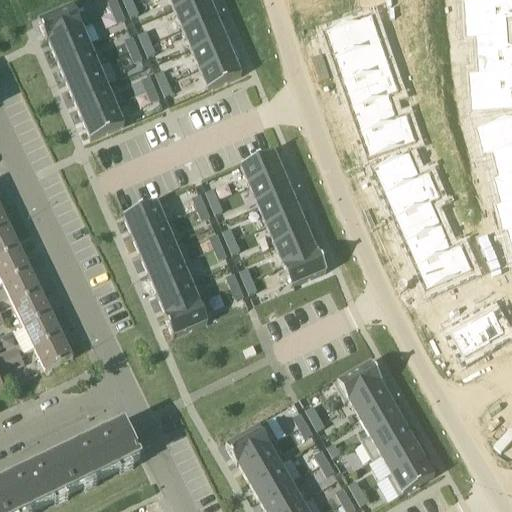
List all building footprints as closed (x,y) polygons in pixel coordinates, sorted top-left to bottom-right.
[(127,11),(134,8),(131,0),(122,0),(127,11)] [(208,0),(207,0),(168,0),(174,14),(208,0)] [(183,34),(216,20),(208,0),(174,14),(183,34)] [(511,0),(502,0),(472,2),(474,40),(507,38),(506,23),(511,22),(511,0)] [(109,6),(113,17),(121,14),(116,2),(109,6)] [(398,2),(387,6),(389,14),(401,10),(398,2)] [(139,19),(134,8),(127,11),(131,22),(139,19)] [(48,44),(82,30),(74,10),(39,25),(47,46),(49,45),(48,44)] [(126,25),(121,14),(113,17),(118,28),(126,25)] [(183,34),(191,54),(225,40),(216,20),(183,34)] [(362,23),(325,36),(334,62),(371,49),(362,23)] [(48,44),(49,45),(57,64),(91,50),(82,30),(48,44)] [(139,40),(144,51),(152,48),(147,37),(139,40)] [(507,38),(474,40),(477,77),(511,74),(511,52),(508,52),(507,38)] [(233,60),(225,40),(191,54),(200,74),(233,60)] [(130,57),(138,53),(133,42),(126,46),(130,57)] [(156,59),(152,48),(144,51),(149,62),(156,59)] [(371,49),(334,62),(343,87),(380,74),(371,49)] [(414,50),(406,52),(410,63),(418,61),(414,49),(414,50)] [(91,50),(57,64),(65,84),(99,70),(91,50)] [(138,53),(130,57),(135,68),(143,64),(138,53)] [(242,80),(233,60),(200,74),(209,95),(242,80)] [(418,61),(410,63),(414,75),(422,72),(418,61)] [(107,90),(99,70),(65,84),(74,104),(107,90)] [(380,74),(343,87),(351,112),(389,99),(380,74)] [(511,74),(477,77),(480,115),(511,113),(511,102),(511,97),(511,96),(511,74)] [(156,80),(161,91),(168,87),(164,76),(156,80)] [(143,86),(147,97),(155,93),(150,82),(143,86)] [(173,98),(168,87),(161,91),(166,102),(173,98)] [(107,90),(74,104),(82,124),(116,110),(107,90)] [(160,104),(155,93),(147,97),(152,107),(160,104)] [(389,99),(351,112),(360,137),(397,124),(389,99)] [(431,100),(423,102),(427,113),(435,111),(431,99),(431,100)] [(125,130),(116,110),(82,124),(91,145),(125,130)] [(435,111),(427,113),(431,125),(439,122),(435,111)] [(511,122),(485,129),(491,156),(511,150),(511,122)] [(397,124),(360,137),(369,163),(406,150),(397,124)] [(456,153),(459,164),(467,162),(463,150),(456,153)] [(511,150),(491,156),(498,181),(511,177),(511,150)] [(450,155),(442,158),(446,169),(454,167),(450,155)] [(408,156),(372,172),(384,197),(420,181),(408,156)] [(250,192),(284,178),(275,157),(241,171),(250,192)] [(467,162),(459,164),(463,176),(463,175),(471,173),(467,162)] [(454,167),(446,169),(450,181),(457,178),(454,167)] [(511,177),(498,181),(504,207),(511,204),(511,177)] [(258,212),(292,198),(284,178),(250,192),(258,212)] [(420,181),(384,197),(395,221),(431,205),(420,181)] [(206,198),(211,209),(219,206),(214,194),(206,198)] [(258,212),(267,232),(301,218),(292,198),(258,212)] [(192,203),(197,214),(204,210),(199,199),(192,203)] [(473,203),(476,214),(477,214),(484,212),(480,200),(473,203)] [(431,205),(395,221),(405,245),(441,229),(431,205)] [(132,241),(165,227),(156,206),(123,221),(132,241)] [(219,206),(211,209),(216,220),(223,216),(219,206)] [(467,206),(459,208),(463,220),(471,217),(467,206)] [(209,222),(204,210),(197,214),(201,225),(209,222)] [(0,235),(9,231),(0,211),(0,235)] [(471,217),(463,220),(467,231),(474,228),(471,217)] [(275,252),(309,237),(301,218),(267,232),(275,252)] [(140,261),(174,247),(165,227),(132,241),(140,261)] [(441,229),(405,245),(416,270),(452,254),(441,229)] [(0,262),(20,253),(9,231),(0,235),(0,262)] [(228,249),(236,245),(231,234),(223,237),(228,249)] [(318,257),(317,256),(309,237),(275,252),(284,272),(318,257)] [(214,253),(221,250),(216,239),(209,242),(214,253)] [(236,245),(228,249),(233,259),(240,256),(236,245)] [(140,261),(148,281),(182,267),(174,247),(140,261)] [(226,261),(221,250),(214,253),(218,264),(226,261)] [(490,253),(489,253),(493,265),(493,264),(501,262),(497,250),(490,253)] [(0,282),(3,288),(30,274),(20,253),(0,262),(0,282)] [(452,254),(416,270),(427,295),(463,278),(452,254)] [(318,257),(284,272),(292,291),(327,276),(319,256),(317,256),(318,257)] [(191,287),(182,267),(148,281),(157,301),(191,287)] [(488,268),(480,271),(484,282),(492,280),(488,268)] [(8,299),(13,309),(41,296),(30,274),(3,288),(8,299)] [(240,277),(245,288),(253,285),(248,274),(240,277)] [(238,290),(233,279),(226,282),(231,293),(238,290)] [(253,285),(245,288),(250,299),(257,296),(253,285)] [(191,287),(157,301),(165,320),(165,321),(199,306),(191,287)] [(243,301),(238,290),(231,293),(235,304),(243,301)] [(24,331),(51,318),(41,296),(13,309),(24,331)] [(172,341),(207,326),(199,306),(165,321),(165,320),(164,320),(172,341)] [(466,315),(444,327),(463,361),(500,340),(488,317),(472,326),(466,315)] [(34,353),(62,339),(51,318),(24,331),(34,353)] [(62,339),(34,353),(45,375),(72,362),(62,339)] [(0,358),(4,366),(19,359),(15,350),(0,357),(0,358)] [(8,375),(23,368),(19,359),(4,366),(8,375)] [(338,387),(349,405),(380,387),(382,386),(371,368),(338,387)] [(391,406),(380,387),(349,405),(359,424),(391,406)] [(391,406),(359,424),(370,443),(402,424),(391,406)] [(306,416),(312,427),(319,422),(313,412),(306,416)] [(299,434),(306,430),(300,419),(293,423),(299,434)] [(325,433),(319,422),(312,427),(318,437),(325,433)] [(402,424),(370,443),(381,461),(413,443),(402,424)] [(74,495),(107,479),(140,463),(123,430),(90,445),(57,461),(74,495)] [(312,440),(306,430),(299,434),(305,444),(312,440)] [(238,469),(270,451),(259,432),(226,451),(237,470),(238,469)] [(423,462),(413,443),(381,461),(392,480),(423,462)] [(327,454),(333,464),(341,460),(335,449),(327,454)] [(270,451),(238,469),(249,488),(280,470),(270,451)] [(321,471),(328,467),(322,457),(315,461),(321,471)] [(341,460),(333,464),(339,474),(347,470),(341,460)] [(57,461),(24,477),(0,488),(0,511),(38,511),(41,511),(74,495),(57,461)] [(435,481),(423,462),(392,480),(403,500),(435,481)] [(334,477),(328,467),(321,471),(327,482),(334,477)] [(280,470),(249,488),(260,506),(291,488),(280,470)] [(349,491),(355,501),(362,497),(356,487),(349,491)] [(262,511),(293,511),(302,507),(291,488),(260,506),(262,511)] [(342,509),(350,504),(344,494),(336,498),(342,509)] [(368,508),(362,497),(355,501),(361,511),(368,508)]
